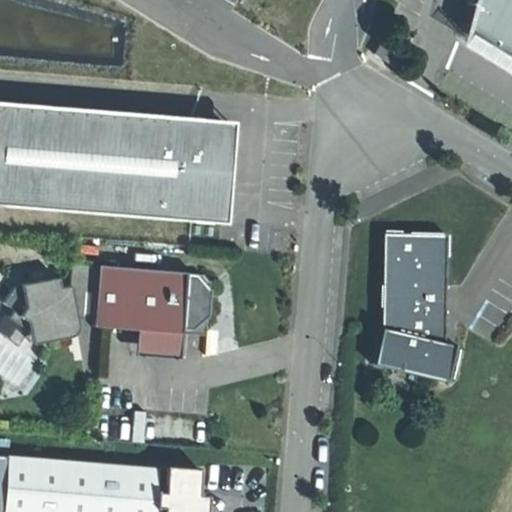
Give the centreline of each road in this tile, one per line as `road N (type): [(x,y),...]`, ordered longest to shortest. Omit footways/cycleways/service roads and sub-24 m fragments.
road 1 (unclassified): [(360,131),(319,214),(300,511)]
road 2 (unclassified): [(511,173),(465,145),(360,131)]
